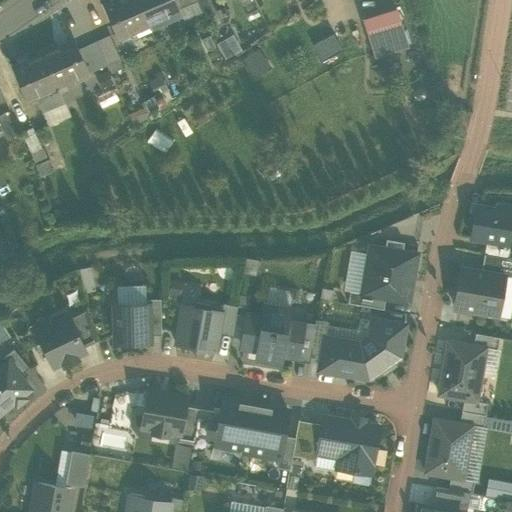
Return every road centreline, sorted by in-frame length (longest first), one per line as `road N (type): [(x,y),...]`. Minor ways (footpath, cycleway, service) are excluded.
road 1 (residential): [(0,450),(51,399),(84,380),(144,364),(413,408)]
road 2 (residential): [(463,178),(413,408)]
road 3 (residential): [(502,0),(479,135),(463,178)]
